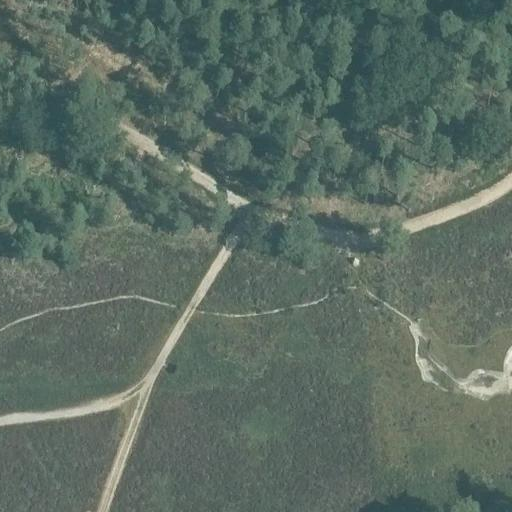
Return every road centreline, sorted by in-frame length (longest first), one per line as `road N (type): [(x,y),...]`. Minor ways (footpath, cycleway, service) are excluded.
road 1 (track): [(511,180),(469,206),(358,240),(251,208)]
road 2 (track): [(251,208),(140,400)]
road 3 (track): [(140,400),(0,417)]
